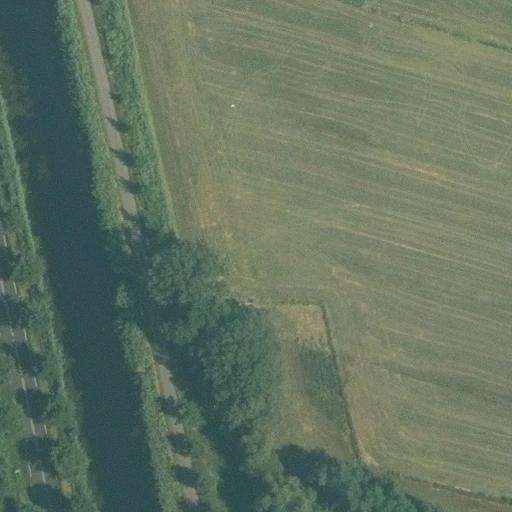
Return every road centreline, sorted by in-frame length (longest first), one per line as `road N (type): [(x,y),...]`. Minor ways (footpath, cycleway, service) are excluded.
road 1 (unclassified): [(81,0),(196,511)]
road 2 (secondary): [(49,511),(0,278)]
